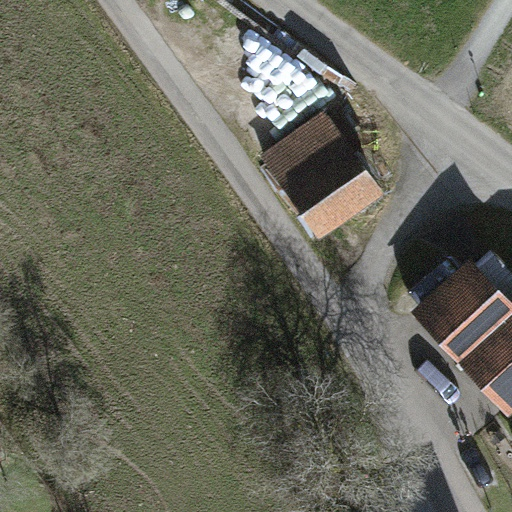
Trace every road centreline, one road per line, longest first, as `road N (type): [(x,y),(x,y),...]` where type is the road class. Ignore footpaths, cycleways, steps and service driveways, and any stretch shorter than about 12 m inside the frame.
road 1 (residential): [(114,0),(241,171),(462,511)]
road 2 (track): [(511,1),(444,124),(391,251),(337,321)]
road 3 (unclassified): [(283,0),(511,170)]
